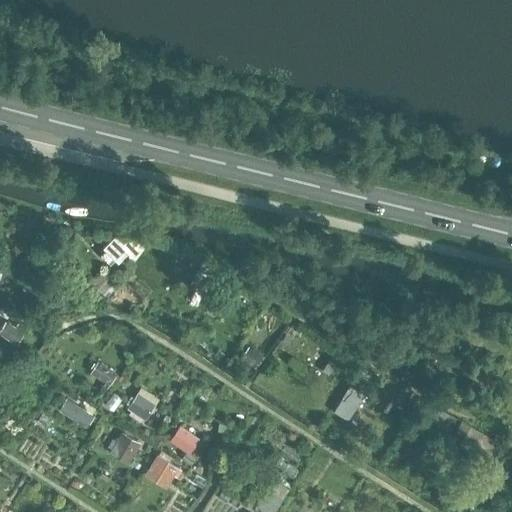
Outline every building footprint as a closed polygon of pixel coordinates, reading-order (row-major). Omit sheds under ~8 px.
[(130,236),(124,242),(116,234),(103,247),(106,249),(99,256),(102,259),(104,257),(111,263),(115,259),(118,262),(128,253),(135,259),(144,247),(145,244),(143,240),(142,239),(130,236)] [(201,264),(190,283),(205,292),(216,272),(201,264)] [(102,269),(91,281),(105,295),(116,283),(102,269)] [(216,295),(209,308),(220,315),(228,302),(216,295)] [(6,319),(0,328),(0,332),(16,344),(28,327),(19,322),(16,326),(6,319)] [(431,340),(426,354),(457,367),(463,354),(431,340)] [(249,346),(241,357),(256,367),(264,356),(249,346)] [(329,374),(337,364),(330,359),(322,370),(329,374)] [(98,360),(91,372),(106,382),(103,386),(107,388),(117,373),(98,360)] [(350,385),(334,411),(348,420),(364,393),(350,385)] [(138,392),(127,407),(146,420),(156,404),(138,392)] [(67,397),(59,409),(87,427),(95,415),(67,397)] [(428,401),(421,412),(447,428),(454,416),(428,401)] [(462,420),(456,431),(465,435),(482,446),(493,453),(500,442),(462,420)] [(180,424),(170,440),(187,451),(189,453),(190,452),(200,438),(180,424)] [(122,431),(110,452),(129,463),(142,443),(122,431)] [(187,451),(182,459),(192,465),(197,457),(190,452),(189,453),(187,451)] [(179,467),(158,453),(145,473),(167,487),(179,467)] [(275,478),(256,506),(265,511),(274,511),(283,499),(290,489),(275,478)]
